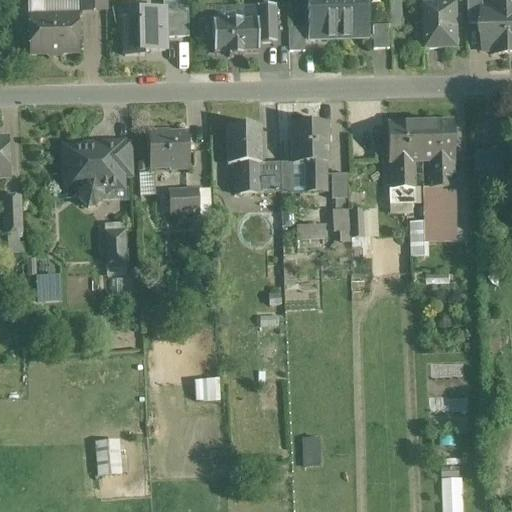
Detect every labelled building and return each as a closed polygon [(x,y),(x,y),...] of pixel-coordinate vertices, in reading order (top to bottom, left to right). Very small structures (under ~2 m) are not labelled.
[(105,0),(80,0),(81,13),(106,12),(105,0)] [(161,0),(162,12),(126,11),(125,57),(165,57),(165,37),(186,37),(186,0),(161,0)] [(337,0),(307,0),(308,41),(338,40),(337,0)] [(367,0),(337,0),(338,40),(368,39),(367,0)] [(482,1),(467,1),(468,25),(482,25),(482,9),(483,9),(482,1)] [(507,4),(490,4),(490,9),(485,9),(483,9),(482,9),(482,25),(483,52),(491,51),(491,56),(509,55),(507,4)] [(455,5),(424,6),(425,50),(457,49),(455,5)] [(276,7),(257,7),(257,22),(258,22),(258,45),(277,45),(276,7)] [(76,17),(29,19),(30,56),(77,55),(76,17)] [(257,22),(213,23),(214,55),(228,55),(229,59),(243,58),(243,54),(259,54),(258,45),(258,22),(257,22)] [(388,27),(372,27),(373,51),(389,50),(388,27)] [(304,29),(288,30),(289,53),(304,53),(304,29)] [(452,123),(420,124),(421,164),(429,164),(450,163),(454,163),(452,123)] [(420,124),(388,125),(389,165),(392,165),(413,164),(421,164),(420,124)] [(326,125),(292,127),(293,164),(293,165),(302,164),(324,164),(327,164),(326,125)] [(260,127),(226,128),(227,166),(236,166),(258,166),(261,165),(260,127)] [(186,135),(167,136),(167,134),(147,135),(149,171),(188,169),(186,135)] [(131,143),(107,144),(108,168),(133,167),(131,143)] [(96,147),(64,149),(65,187),(77,187),(78,201),(87,209),(93,209),(108,193),(108,190),(121,190),(121,180),(133,179),(133,167),(108,168),(107,144),(104,147),(105,148),(98,149),(96,147)] [(503,151),(489,151),(489,172),(504,172),(503,151)] [(451,189),(450,163),(429,164),(429,190),(451,189)] [(279,164),(261,165),(258,166),(259,195),(281,194),(279,164)] [(302,164),(293,165),(293,164),(279,164),(281,194),(281,195),(302,194),(302,164)] [(324,164),(302,164),(302,194),(325,194),(324,164)] [(413,164),(392,165),(393,191),(414,190),(413,164)] [(258,166),(236,166),(237,196),(259,195),(258,166)] [(504,172),(489,172),(489,185),(504,184),(504,172)] [(346,175),(330,175),(331,201),(334,201),(344,201),(347,201),(346,175)] [(451,189),(429,190),(423,190),(423,221),(409,222),(410,246),(452,245),(451,189)] [(393,191),(388,191),(389,206),(414,205),(414,190),(393,191)] [(196,191),(168,193),(169,216),(197,215),(196,191)] [(19,199),(1,199),(3,235),(21,235),(19,199)] [(344,201),(334,201),(334,212),(344,212),(344,201)] [(349,212),(344,212),(334,212),(329,212),(330,233),(349,232),(349,213),(349,212)] [(362,212),(349,213),(349,232),(350,240),(363,240),(362,212)] [(324,228),(295,229),(296,240),(325,240),(324,228)] [(123,233),(105,234),(106,268),(125,267),(123,233)] [(34,276),(35,303),(59,301),(57,275),(34,276)] [(217,399),(216,378),(193,380),(194,400),(217,399)] [(101,469),(99,460),(119,455),(114,437),(91,443),(99,474),(112,471),(111,467),(101,469)] [(303,437),(304,467),(318,466),(317,437),(303,437)] [(462,511),(461,477),(441,478),(442,511),(462,511)]
